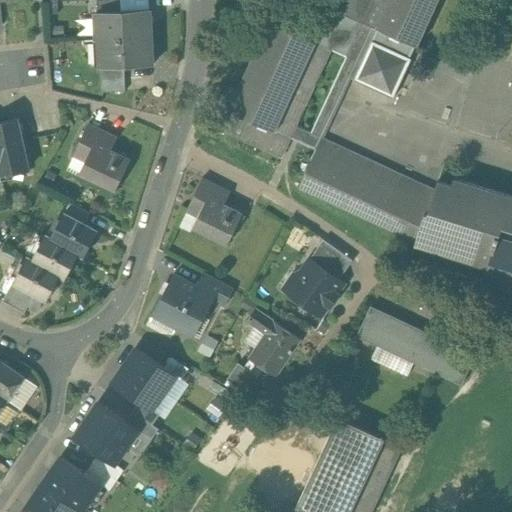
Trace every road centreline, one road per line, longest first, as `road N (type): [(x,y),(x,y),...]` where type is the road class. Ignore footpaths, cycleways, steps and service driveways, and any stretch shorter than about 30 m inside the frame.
road 1 (residential): [(176,143),(367,256),(367,287),(284,410)]
road 2 (residential): [(176,143),(133,274),(85,370)]
road 3 (residential): [(85,370),(0,504)]
road 4 (residential): [(200,0),(176,143)]
